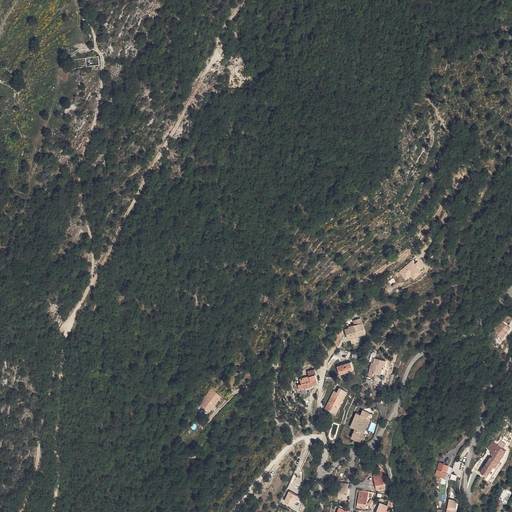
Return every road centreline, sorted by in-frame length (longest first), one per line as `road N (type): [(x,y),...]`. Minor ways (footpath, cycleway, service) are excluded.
road 1 (track): [(52,511),(65,330),(220,49)]
road 2 (unclassified): [(511,260),(413,361),(391,418),(370,445),(336,465),(302,511)]
road 3 (track): [(93,282),(78,170),(102,59),(86,0)]
road 4 (track): [(65,330),(18,511)]
road 5 (unclassified): [(466,511),(464,483),(486,389),(511,355)]
